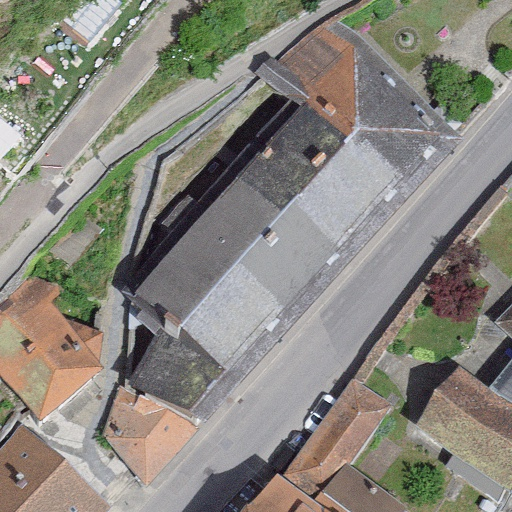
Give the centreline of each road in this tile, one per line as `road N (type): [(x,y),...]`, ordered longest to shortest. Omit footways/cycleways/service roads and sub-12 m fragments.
road 1 (tertiary): [(180,511),(511,128)]
road 2 (residential): [(0,270),(119,146),(349,0)]
